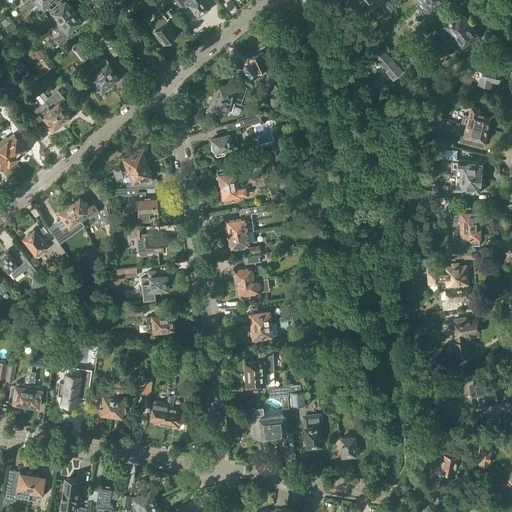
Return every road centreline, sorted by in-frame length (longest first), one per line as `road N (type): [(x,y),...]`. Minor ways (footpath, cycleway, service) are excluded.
road 1 (residential): [(215,469),(200,264),(164,83)]
road 2 (residential): [(472,511),(215,469)]
road 3 (residential): [(215,469),(0,434)]
road 4 (residential): [(0,214),(164,83)]
road 5 (residential): [(511,316),(511,175)]
road 6 (residential): [(164,83),(269,0)]
